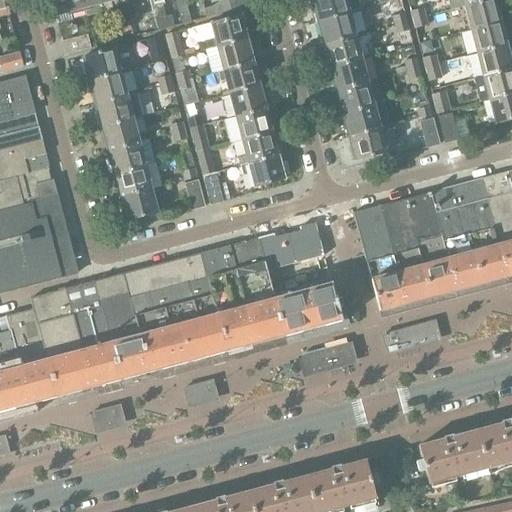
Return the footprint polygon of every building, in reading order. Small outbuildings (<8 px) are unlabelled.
[(100,12),(96,0),(49,0),(54,15),(83,7),(86,16),(100,12)] [(96,0),(100,12),(111,9),(108,0),(96,0)] [(175,0),(182,25),(190,23),(184,0),(175,0)] [(206,19),(231,12),(227,0),(220,0),(211,7),(204,9),(206,19)] [(227,0),(231,12),(256,5),(254,0),(227,0)] [(345,0),(310,0),(314,14),(316,13),(318,21),(349,13),(345,0)] [(448,0),(452,11),(463,8),(463,7),(492,0),(448,0)] [(463,8),(469,31),(502,22),(497,6),(495,7),(493,0),(492,0),(463,7),(463,8)] [(134,6),(125,8),(129,21),(137,19),(134,6)] [(413,21),(425,18),(423,10),(410,13),(413,21)] [(349,13),(318,21),(319,23),(316,23),(321,40),(323,39),(325,44),(355,36),(349,13)] [(392,18),(394,26),(407,23),(405,15),(392,18)] [(244,32),(246,32),(242,18),(240,18),(239,16),(201,26),(207,49),(216,47),(216,48),(246,41),(244,32)] [(157,32),(173,28),(171,17),(155,21),(157,32)] [(413,21),(415,30),(427,26),(425,18),(413,21)] [(469,31),(476,55),(506,47),(504,39),(506,39),(502,22),(469,31)] [(407,23),(394,26),(396,35),(409,31),(407,23)] [(108,45),(116,43),(112,25),(104,27),(108,45)] [(171,59),(180,56),(184,55),(177,33),(164,36),(171,59)] [(355,36),(325,44),(327,53),(325,53),(329,68),(361,60),(355,36)] [(61,43),(65,56),(86,50),(83,37),(61,43)] [(158,38),(146,41),(152,65),(164,61),(158,38)] [(246,41),(216,48),(223,72),(252,64),(250,58),(252,57),(248,41),(246,41)] [(429,52),(431,49),(429,42),(420,45),(423,54),(429,52)] [(476,55),(482,78),(511,69),(511,62),(510,53),(507,54),(506,47),(476,55)] [(113,49),(83,57),(84,60),(82,60),(86,74),(88,74),(89,81),(120,74),(113,49)] [(0,72),(22,67),(18,53),(0,57),(0,72)] [(171,59),(175,75),(177,82),(189,79),(187,72),(185,73),(180,56),(171,59)] [(425,69),(437,65),(435,57),(423,60),(425,69)] [(417,59),(416,59),(404,62),(407,73),(419,69),(417,59)] [(361,60),(329,68),(333,84),(335,84),(337,91),(367,82),(361,60)] [(228,93),(261,85),(257,71),(254,72),(252,64),(223,72),(217,73),(220,83),(225,81),(228,93)] [(425,69),(429,83),(441,79),(437,65),(425,69)] [(419,69),(407,73),(409,81),(421,77),(419,69)] [(479,103),(488,100),(511,93),(511,69),(482,78),(473,80),(479,103)] [(120,74),(89,81),(88,82),(92,97),(94,96),(96,103),(125,95),(120,74)] [(0,123),(34,114),(24,77),(0,83),(0,123)] [(157,80),(158,86),(170,83),(169,77),(157,80)] [(189,79),(177,82),(179,90),(192,87),(189,79)] [(367,82),(337,91),(339,98),(337,99),(341,114),(373,106),(367,82)] [(170,83),(158,86),(161,95),(173,92),(171,83),(170,83)] [(261,85),(228,93),(235,116),(265,109),(263,102),(265,101),(261,85)] [(432,95),(435,106),(437,114),(449,110),(444,92),(432,95)] [(125,95),(96,103),(98,110),(96,111),(100,127),(131,119),(141,116),(135,93),(125,95)] [(511,93),(488,100),(494,124),(511,119),(511,93)] [(373,106),(341,114),(346,131),(348,130),(350,137),(379,129),(373,106)] [(431,115),(429,107),(416,110),(419,119),(431,115)] [(265,109),(235,116),(241,140),(273,131),(269,115),(267,116),(265,109)] [(0,151),(41,140),(34,114),(0,123),(0,151)] [(444,143),(457,140),(451,114),(438,117),(444,143)] [(189,128),(202,126),(199,115),(186,118),(189,128)] [(131,119),(100,127),(104,143),(106,143),(108,150),(138,142),(131,119)] [(427,148),(439,145),(432,119),(420,122),(427,148)] [(181,122),(180,122),(169,125),(171,134),(183,130),(181,122)] [(202,126),(189,128),(191,136),(196,152),(208,149),(202,126)] [(379,129),(350,137),(352,145),(350,145),(353,159),(355,158),(356,161),(386,153),(379,129)] [(183,130),(171,134),(173,142),(185,138),(183,130)] [(247,164),(277,156),(275,148),(277,148),(273,131),(241,140),(245,155),(236,157),(238,166),(247,164)] [(0,181),(1,181),(24,177),(46,171),(49,171),(46,161),(41,140),(0,151),(0,181)] [(148,140),(138,142),(108,150),(110,157),(108,158),(112,174),(154,163),(148,140)] [(196,152),(200,167),(202,175),(214,172),(212,164),(208,149),(196,152)] [(277,156),(247,164),(253,187),(283,179),(283,176),(285,176),(281,162),(279,163),(277,156)] [(154,163),(112,174),(116,190),(118,189),(120,197),(157,188),(160,187),(154,163)] [(196,177),(194,169),(181,172),(183,180),(196,177)] [(0,211),(28,204),(28,205),(56,198),(51,181),(49,182),(46,171),(24,177),(1,181),(0,181),(0,211)] [(511,275),(511,193),(506,171),(481,178),(508,277),(511,275)] [(222,202),(222,201),(215,176),(203,179),(209,205),(222,202)] [(481,178),(455,185),(482,284),(508,277),(481,178)] [(191,209),(204,206),(197,181),(184,184),(191,209)] [(482,284),(455,185),(430,192),(456,291),(482,284)] [(157,188),(120,197),(122,204),(120,204),(123,218),(125,217),(126,221),(163,211),(157,188)] [(430,192),(379,205),(406,304),(456,291),(430,192)] [(0,294),(76,274),(56,198),(28,205),(28,204),(0,211),(0,294)] [(406,304),(379,205),(352,212),(379,311),(406,304)] [(285,231),(294,264),(323,256),(314,223),(285,231)] [(265,271),(294,264),(285,231),(256,239),(265,271)] [(284,337),(273,298),(265,271),(256,239),(228,246),(254,345),(284,337)] [(199,254),(225,353),(254,345),(228,246),(199,254)] [(122,275),(148,373),(225,353),(199,254),(122,275)] [(93,283),(119,381),(148,373),(122,275),(93,283)] [(331,282),(273,298),(284,337),(342,322),(331,282)] [(62,291),(89,389),(119,381),(93,283),(62,291)] [(89,389),(62,291),(28,300),(31,311),(54,399),(89,389)] [(0,320),(4,319),(8,333),(28,406),(54,399),(31,311),(0,319),(0,320)] [(389,351),(436,338),(431,321),(385,334),(389,351)] [(0,412),(28,406),(8,333),(0,335),(0,412)] [(301,356),(305,373),(352,361),(347,344),(301,356)] [(190,404),(213,398),(209,381),(186,387),(190,404)] [(97,429),(121,423),(116,406),(93,412),(97,429)] [(502,423),(476,430),(486,469),(511,462),(511,420),(509,421),(501,423),(502,423)] [(476,430),(451,437),(451,436),(443,438),(444,439),(418,446),(421,460),(415,462),(418,472),(424,470),(428,485),(486,469),(476,430)] [(339,467),(331,469),(307,476),(315,511),(327,511),(375,499),(371,484),(377,483),(374,473),(369,474),(365,460),(339,467)] [(273,485),(248,491),(253,511),(315,511),(307,476),(281,483),(281,482),(273,484),(273,485)] [(253,511),(248,491),(223,498),(215,500),(190,507),(190,511),(253,511)]
